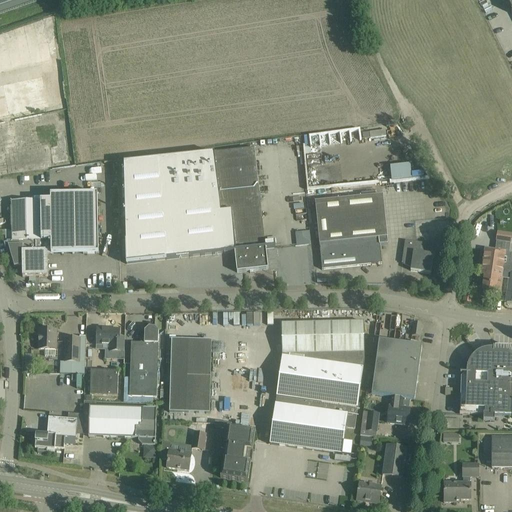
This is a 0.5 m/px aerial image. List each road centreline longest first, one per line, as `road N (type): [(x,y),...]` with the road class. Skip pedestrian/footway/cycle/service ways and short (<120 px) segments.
road 1 (unclassified): [(7,312),(365,297),(447,311)]
road 2 (track): [(467,211),(389,78),(360,0)]
road 3 (unclassified): [(419,511),(447,311)]
road 4 (unclassified): [(2,477),(13,361),(7,312)]
road 5 (unclassified): [(447,311),(467,211),(511,185)]
